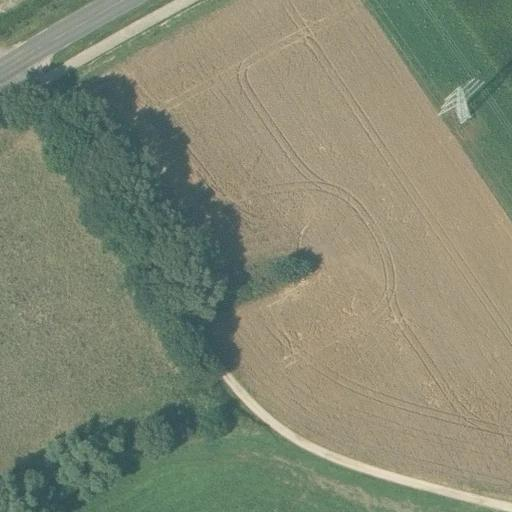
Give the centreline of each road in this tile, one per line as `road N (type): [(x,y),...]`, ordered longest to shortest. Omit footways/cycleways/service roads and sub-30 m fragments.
road 1 (track): [(3,64),(34,85),(240,392),(281,430),(352,464),(511,507)]
road 2 (tertiary): [(0,66),(121,0)]
